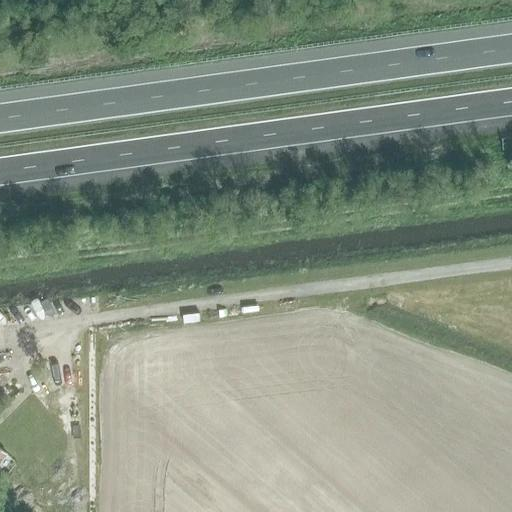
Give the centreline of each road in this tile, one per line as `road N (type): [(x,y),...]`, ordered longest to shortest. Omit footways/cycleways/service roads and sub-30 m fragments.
road 1 (motorway): [(0,173),(511,103)]
road 2 (motorway): [(511,50),(0,119)]
